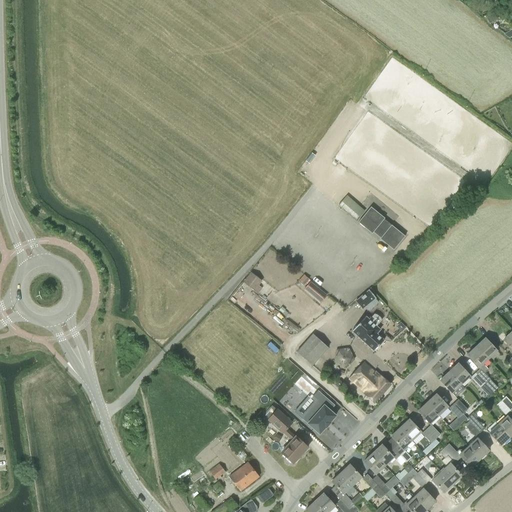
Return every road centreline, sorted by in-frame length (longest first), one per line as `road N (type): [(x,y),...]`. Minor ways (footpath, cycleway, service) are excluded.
road 1 (residential): [(296,493),(511,289)]
road 2 (tertiary): [(156,511),(133,486),(83,369)]
